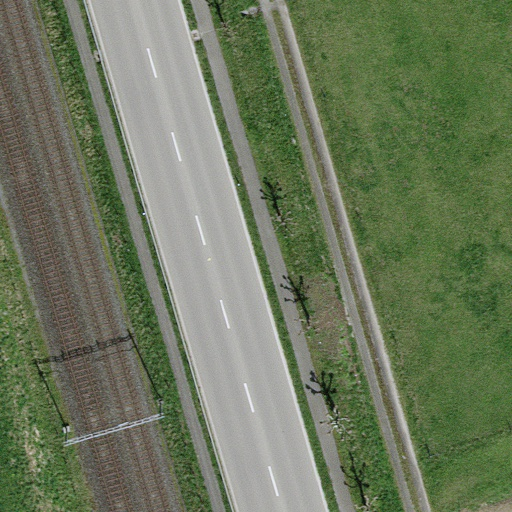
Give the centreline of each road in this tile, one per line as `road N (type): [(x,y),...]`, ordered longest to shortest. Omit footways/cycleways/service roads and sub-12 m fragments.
road 1 (primary): [(280,511),(131,0)]
road 2 (track): [(267,0),(415,511)]
